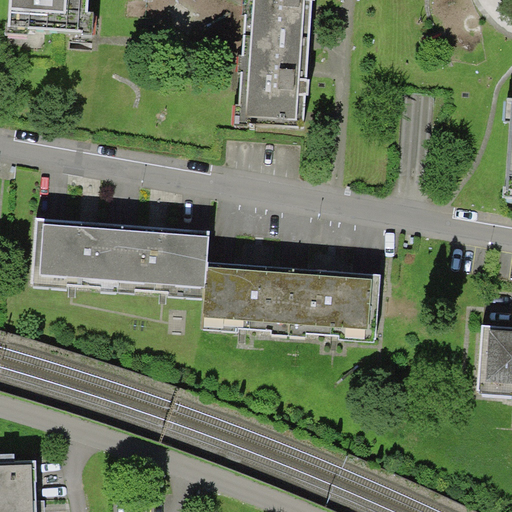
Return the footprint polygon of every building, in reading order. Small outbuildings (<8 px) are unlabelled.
[(9,0),(7,33),(28,35),(28,28),(82,31),(82,34),(91,34),(93,12),(88,11),(88,0),(9,0)] [(246,0),(244,32),(310,37),(312,0),(314,0),(315,0),(246,0)] [(308,69),(310,37),(244,32),(243,54),(239,54),(237,72),(241,72),(239,104),(235,104),(233,126),(248,127),(248,123),(304,127),(306,95),(308,95),(310,79),(307,79),(308,69)] [(511,97),(506,97),(505,121),(511,121),(507,187),(504,187),(503,197),(511,197),(511,97)] [(119,293),(124,225),(83,222),(37,218),(32,287),(67,289),(67,285),(101,287),(101,292),(119,293)] [(165,228),(124,225),(119,293),(135,295),(135,289),(170,292),(170,297),(205,300),(208,262),(210,231),(165,228)] [(253,266),(208,262),(205,300),(203,330),(239,332),(239,328),(272,331),(272,334),(289,336),(294,269),(253,266)] [(337,272),(294,269),(289,336),(306,337),(307,333),(340,336),(340,340),(376,343),(382,275),(337,272)] [(478,392),(511,394),(511,326),(482,325),(478,392)] [(36,511),(36,464),(0,464),(0,511),(36,511)]
